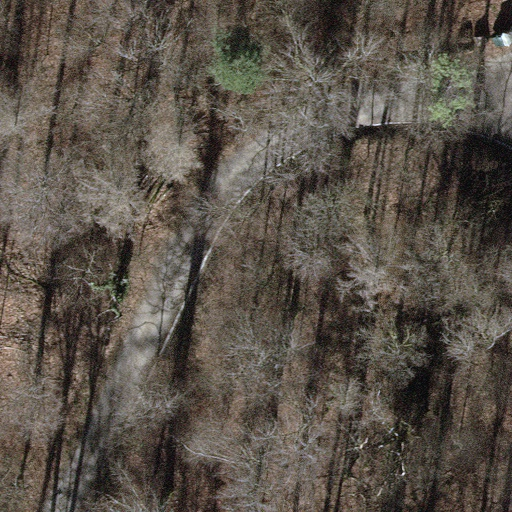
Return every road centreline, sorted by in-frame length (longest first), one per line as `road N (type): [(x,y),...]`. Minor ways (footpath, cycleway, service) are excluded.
road 1 (track): [(52,511),(112,420),(211,206),(330,111),(511,108)]
road 2 (track): [(511,23),(330,111)]
